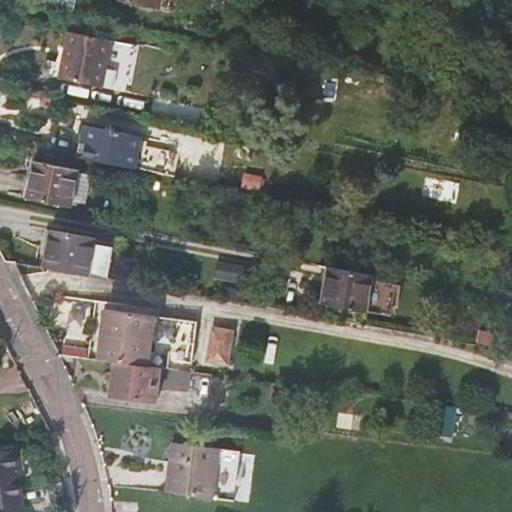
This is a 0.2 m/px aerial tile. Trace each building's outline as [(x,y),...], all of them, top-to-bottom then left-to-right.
[(472,31),(461,28),(452,61),(463,64),(472,31)] [(127,90),(138,43),(82,31),(71,29),(68,39),(64,38),(57,75),(127,90)] [(253,121),(222,115),(219,131),(249,137),(253,121)] [(88,143),(85,158),(137,169),(143,137),(85,125),(82,142),(88,143)] [(88,143),(82,142),(79,157),(85,158),(88,143)] [(78,170),(35,162),(27,197),(70,206),(71,202),(84,205),(90,176),(78,173),(78,170)] [(51,230),(44,267),(108,279),(114,244),(98,241),(98,238),(51,230)] [(247,269),(218,263),(215,277),(245,283),(247,269)] [(375,275),(330,266),(322,303),(368,312),(375,275)] [(244,292),(222,288),(221,298),(242,302),(244,292)] [(101,310),(96,359),(112,361),(143,365),(150,317),(101,310)] [(233,331),(212,328),(207,361),(228,365),(233,331)] [(496,333),(479,330),(477,343),(494,346),(496,333)] [(89,355),(90,344),(64,343),(64,355),(89,355)] [(152,400),(153,390),(156,367),(143,365),(112,361),(108,395),(152,400)] [(156,367),(153,390),(183,394),(185,371),(156,367)] [(458,406),(437,403),(433,435),(454,437),(458,406)] [(173,441),(170,462),(176,462),(172,492),(212,497),(219,448),(173,441)] [(21,469),(18,450),(0,452),(0,506),(21,504),(17,470),(21,469)] [(166,491),(172,492),(176,462),(170,462),(166,491)] [(308,503),(312,466),(272,462),(269,499),(308,503)]
